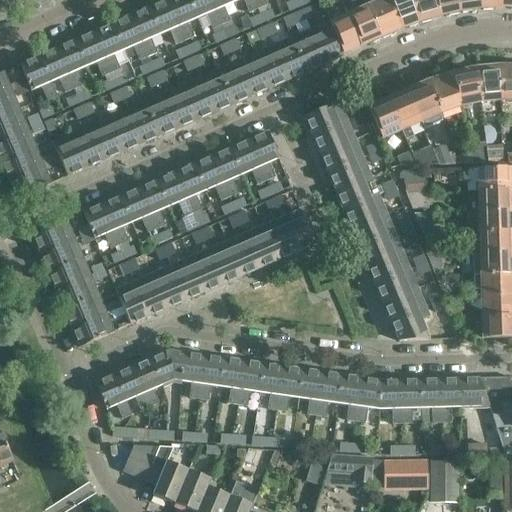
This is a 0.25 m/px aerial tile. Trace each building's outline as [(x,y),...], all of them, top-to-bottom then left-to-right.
[(189,0),(171,0),(168,1),(185,41),(193,37),(187,23),(197,19),(189,0)] [(210,0),(189,0),(197,19),(206,15),(212,29),(221,25),(210,0)] [(240,36),(237,28),(230,21),(224,7),(234,3),(232,0),(210,0),(221,25),(225,33),(228,41),(240,36)] [(253,0),(232,0),(234,3),(240,0),(243,0),(249,13),(258,9),(253,0)] [(253,0),(258,9),(267,6),(264,0),(253,0)] [(303,8),(300,0),(288,6),(292,14),(303,8)] [(315,3),(313,0),(301,0),(300,0),(303,8),(315,3)] [(379,0),(367,6),(380,37),(382,36),(382,38),(391,35),(390,32),(399,28),(400,28),(388,0),(379,0)] [(413,0),(388,0),(400,28),(419,21),(422,20),(413,0)] [(435,0),(413,0),(422,20),(439,15),(435,0)] [(435,0),(439,15),(449,13),(449,15),(458,14),(457,12),(460,11),(458,0),(435,0)] [(458,0),(460,11),(461,11),(462,13),(471,12),(470,10),(480,8),(481,11),(482,10),(481,0),(458,0)] [(502,0),(481,0),(482,10),(492,10),(492,7),(501,7),(502,7),(502,0)] [(511,0),(502,0),(502,7),(511,7),(511,9),(511,0)] [(150,9),(150,10),(160,35),(170,31),(175,45),(185,41),(168,1),(150,9)] [(346,15),(349,22),(359,46),(369,42),(370,44),(378,40),(377,38),(380,37),(367,6),(346,15)] [(149,9),(131,17),(148,57),(156,53),(151,39),(160,35),(150,10),(149,9)] [(317,19),(313,9),(305,12),(309,22),(317,19)] [(276,20),(273,12),(261,17),(264,25),(276,20)] [(309,22),(305,12),(297,16),(301,26),(309,22)] [(252,28),(249,23),(246,15),(240,18),(245,31),(252,28)] [(131,17),(113,25),(124,51),(133,47),(139,61),(148,57),(131,17)] [(264,25),(261,17),(249,23),(252,28),(253,30),(264,25)] [(328,21),(310,29),(325,64),(342,57),(332,30),(328,21)] [(349,22),(332,30),(342,57),(343,57),(342,54),(359,46),(349,22)] [(113,25),(94,33),(111,73),(120,70),(114,55),(124,51),(113,25)] [(278,36),(274,26),(266,29),(270,39),(278,36)] [(270,39),(266,29),(258,33),(262,43),(270,39)] [(310,29),(292,37),(307,72),(325,64),(310,29)] [(94,33),(77,41),(87,67),(96,63),(102,77),(111,73),(94,33)] [(228,41),(225,33),(213,38),(216,46),(228,41)] [(292,37),(273,46),(287,81),(307,72),(292,37)] [(77,41),(58,49),(75,89),(83,86),(77,71),(87,67),(77,41)] [(242,51),(238,42),(230,45),(234,55),(242,51)] [(203,52),(200,44),(188,49),(192,57),(203,52)] [(234,55),(230,45),(221,49),(226,58),(234,55)] [(273,46),(255,54),(270,88),(287,81),(273,46)] [(58,49),(40,57),(51,83),(59,79),(65,93),(75,89),(58,49)] [(192,57),(188,49),(176,54),(180,62),(192,57)] [(255,54),(237,62),(251,96),(270,88),(255,54)] [(40,57),(24,65),(21,66),(25,76),(31,92),(41,87),(47,101),(57,97),(50,83),(51,83),(40,57)] [(205,67),(201,57),(193,61),(197,71),(205,67)] [(167,68),(163,60),(152,65),(155,73),(167,68)] [(197,71),(193,61),(185,65),(189,74),(197,71)] [(237,62),(218,70),(233,104),(251,96),(237,62)] [(152,65),(151,63),(139,68),(142,76),(154,71),(152,65)] [(484,67),(476,69),(481,102),(481,104),(502,102),(502,99),(500,67),(493,68),(493,66),(484,67)] [(503,67),(500,67),(502,99),(502,102),(511,102),(511,67),(511,68),(511,66),(503,66),(503,67)] [(456,73),(452,74),(461,106),(461,108),(481,104),(481,102),(476,69),(465,72),(464,70),(455,71),(456,73)] [(218,70),(200,77),(215,112),(233,104),(218,70)] [(0,95),(12,90),(25,85),(23,79),(12,84),(13,85),(10,86),(7,77),(5,77),(3,73),(0,73),(0,95)] [(169,83),(165,73),(156,77),(161,87),(169,83)] [(440,78),(429,82),(441,116),(461,108),(461,106),(452,74),(449,75),(448,74),(440,76),(440,78)] [(129,84),(126,76),(114,81),(118,89),(129,84)] [(161,87),(156,77),(148,80),(152,90),(161,87)] [(200,77),(181,85),(196,120),(215,112),(200,77)] [(118,89),(114,81),(102,86),(106,94),(118,89)] [(410,90),(408,92),(421,124),(431,120),(441,116),(429,82),(418,87),(417,85),(409,89),(410,90)] [(12,90),(0,95),(0,116),(20,108),(15,98),(29,92),(26,85),(12,90)] [(181,85),(164,93),(178,128),(196,120),(181,85)] [(131,99),(127,90),(119,93),(123,103),(131,99)] [(94,99),(90,91),(79,97),(82,104),(94,99)] [(397,96),(388,100),(401,132),(421,124),(408,92),(406,92),(405,91),(396,94),(397,96)] [(123,103),(119,93),(111,97),(115,106),(123,103)] [(164,93),(145,101),(160,136),(178,128),(164,93)] [(82,104),(79,97),(67,102),(70,110),(82,104)] [(361,106),(358,99),(350,102),(354,109),(361,106)] [(370,107),(368,109),(370,114),(382,141),(401,132),(388,100),(378,104),(378,102),(370,106),(370,107)] [(145,101),(126,109),(141,144),(160,136),(145,101)] [(305,117),(313,137),(347,122),(341,106),(340,107),(339,102),(305,117)] [(96,115),(92,105),(83,109),(88,118),(96,115)] [(354,109),(350,110),(353,115),(354,119),(365,114),(363,111),(361,107),(361,106),(354,109)] [(51,107),(40,111),(39,111),(43,120),(54,115),(51,107)] [(20,108),(0,116),(0,138),(40,122),(37,114),(27,119),(28,121),(26,122),(20,108)] [(88,118),(83,109),(75,112),(79,122),(88,118)] [(126,109),(109,117),(123,152),(141,144),(126,109)] [(365,114),(354,119),(358,127),(368,123),(365,114)] [(109,117),(91,125),(105,160),(123,152),(109,117)] [(53,119),(44,123),(48,133),(57,130),(53,119)] [(40,122),(0,138),(0,160),(0,161),(36,146),(30,132),(32,131),(34,135),(44,131),(40,122)] [(321,155),(355,141),(347,122),(313,137),(321,155)] [(91,125),(72,133),(87,168),(105,160),(91,125)] [(56,151),(65,172),(67,176),(87,168),(72,133),(52,142),(56,151)] [(267,134),(249,141),(266,182),(275,178),(269,163),(275,161),(274,160),(278,158),(267,134)] [(249,141),(230,149),(241,175),(251,171),(257,185),(266,182),(249,141)] [(355,141),(321,155),(328,174),(363,159),(355,141)] [(367,148),(370,156),(380,152),(377,143),(367,148)] [(36,146),(0,161),(8,179),(43,164),(56,159),(53,153),(41,158),(36,146)] [(427,147),(411,154),(416,167),(436,167),(427,147)] [(230,149),(212,157),(223,183),(229,198),(237,194),(232,179),(241,175),(230,149)] [(380,152),(370,156),(374,165),(384,160),(380,152)] [(416,167),(412,156),(411,154),(394,161),(396,168),(416,167)] [(453,154),(437,161),(440,167),(458,166),(453,154)] [(471,154),(456,160),(459,167),(470,166),(473,166),(471,154)] [(501,155),(487,156),(488,165),(502,164),(501,155)] [(212,157),(193,165),(204,191),(215,187),(221,202),(229,198),(223,183),(212,157)] [(43,164),(8,179),(17,199),(52,184),(46,171),(58,165),(55,159),(43,164)] [(363,159),(328,174),(336,193),(371,178),(363,159)] [(193,165),(175,173),(186,199),(193,214),(201,210),(195,195),(204,191),(193,165)] [(511,169),(477,170),(477,190),(511,190),(511,181),(511,172),(511,169)] [(175,173),(157,181),(168,207),(178,203),(184,218),(192,214),(186,199),(175,173)] [(404,177),(405,191),(423,191),(423,177),(404,177)] [(371,178),(336,193),(344,211),(379,196),(371,178)] [(157,181),(139,189),(150,215),(156,230),(165,226),(158,211),(168,207),(157,181)] [(395,190),(391,181),(381,185),(384,194),(395,190)] [(283,191),(279,183),(268,187),(272,196),(283,191)] [(260,201),(272,196),(268,187),(257,192),(260,201)] [(139,189),(121,197),(132,223),(141,219),(147,233),(156,230),(150,215),(139,189)] [(398,198),(395,190),(384,194),(388,202),(398,198)] [(511,190),(477,190),(478,212),(511,212),(511,209),(511,200),(511,190)] [(427,192),(405,192),(411,207),(427,207),(427,192)] [(285,206),(281,196),(273,199),(277,209),(285,206)] [(379,196),(344,211),(352,230),(387,215),(379,196)] [(121,197),(102,205),(113,231),(120,245),(127,242),(122,227),(132,223),(121,197)] [(246,207),(243,199),(231,203),(235,212),(246,207)] [(277,209),(273,199),(265,203),(269,213),(277,209)] [(224,217),(235,212),(231,203),(220,208),(224,217)] [(102,205),(83,213),(88,224),(91,233),(94,240),(104,235),(111,249),(119,245),(113,231),(102,205)] [(300,210),(281,218),(296,253),(315,245),(300,210)] [(249,222),(244,212),(236,215),(240,225),(249,222)] [(433,212),(414,213),(423,234),(433,233),(433,212)] [(511,212),(478,212),(478,233),(511,232),(511,213),(511,214),(511,212)] [(209,223),(206,215),(195,219),(198,228),(209,223)] [(240,225),(236,215),(228,219),(232,229),(240,225)] [(387,215),(352,230),(360,248),(395,233),(387,215)] [(281,218),(263,226),(278,261),(296,253),(281,218)] [(187,233),(198,228),(195,219),(183,224),(187,233)] [(32,236),(39,254),(75,239),(67,220),(58,225),(32,236)] [(405,220),(395,224),(399,232),(408,227),(405,220)] [(81,237),(91,233),(88,224),(77,229),(81,237)] [(263,226),(244,234),(259,269),(278,261),(263,226)] [(212,238),(207,228),(199,231),(204,241),(212,238)] [(409,228),(399,232),(402,240),(412,236),(409,228)] [(173,239),(169,230),(158,235),(162,244),(173,239)] [(204,241),(199,231),(191,235),(196,245),(204,241)] [(511,232),(478,233),(479,254),(511,253),(511,232)] [(91,233),(81,237),(84,245),(95,241),(94,240),(91,233)] [(395,233),(360,248),(368,267),(403,253),(395,233)] [(244,234),(226,242),(241,277),(259,269),(244,234)] [(423,234),(426,255),(433,254),(431,234),(423,234)] [(150,248),(162,244),(158,235),(147,240),(150,248)] [(75,239),(39,254),(48,273),(83,259),(75,239)] [(226,242),(208,250),(223,285),(241,277),(226,242)] [(175,254),(171,244),(163,247),(167,257),(175,254)] [(137,254),(133,246),(122,251),(125,259),(137,254)] [(167,257),(163,247),(155,251),(159,261),(167,257)] [(208,250),(189,258),(204,293),(223,285),(208,250)] [(114,264),(125,259),(122,251),(110,256),(114,264)] [(403,253),(368,267),(376,286),(411,272),(403,253)] [(511,253),(479,254),(480,275),(511,274),(511,253)] [(442,255),(427,256),(432,268),(442,268),(442,255)] [(421,257),(411,261),(415,269),(424,265),(421,257)] [(189,258),(171,266),(186,301),(204,293),(189,258)] [(83,259),(48,273),(55,291),(91,276),(83,259)] [(139,269),(135,259),(127,263),(131,273),(139,269)] [(131,273),(127,263),(118,266),(123,276),(131,273)] [(100,264),(91,268),(93,274),(103,270),(100,264)] [(425,265),(415,270),(418,278),(428,273),(425,265)] [(171,266),(153,274),(168,308),(186,301),(171,266)] [(91,276),(55,291),(63,309),(98,294),(93,282),(106,277),(103,270),(91,276)] [(411,272),(376,286),(384,305),(418,290),(411,272)] [(153,274),(135,282),(149,316),(168,308),(153,274)] [(511,274),(480,275),(480,297),(511,295),(511,274)] [(448,285),(457,284),(458,275),(448,276),(448,285)] [(115,290),(118,299),(121,305),(125,314),(130,325),(149,316),(135,282),(115,290)] [(418,290),(384,305),(392,324),(426,309),(418,290)] [(98,294),(63,309),(71,327),(106,312),(103,305),(98,294)] [(437,294),(427,299),(431,307),(441,302),(437,294)] [(511,295),(480,297),(481,318),(511,317),(511,295)] [(449,296),(453,307),(465,306),(464,296),(449,296)] [(121,305),(118,299),(103,305),(106,312),(109,311),(121,305)] [(441,303),(431,307),(434,315),(444,311),(441,303)] [(125,314),(121,305),(109,311),(112,319),(125,314)] [(426,309),(392,324),(399,342),(427,340),(425,336),(427,335),(421,321),(430,317),(426,309)] [(106,312),(71,327),(79,345),(104,336),(102,331),(113,327),(106,312)] [(511,317),(481,318),(481,335),(483,335),(483,339),(511,338),(511,317)] [(473,331),(463,330),(465,335),(472,340),(472,335),(473,335),(473,331)] [(167,355),(151,361),(162,386),(172,381),(182,383),(186,355),(172,353),(166,354),(167,355)] [(186,355),(182,383),(191,384),(189,398),(198,400),(200,385),(205,358),(186,355)] [(205,358),(200,385),(198,400),(208,401),(210,386),(220,388),(224,360),(205,358)] [(224,360),(220,388),(230,389),(228,404),(237,406),(240,391),(244,363),(224,360)] [(151,361),(132,369),(143,394),(150,408),(159,404),(152,390),(162,386),(151,361)] [(244,363),(240,391),(237,406),(247,407),(249,392),(259,393),(263,366),(244,363)] [(263,366),(259,393),(269,395),(267,410),(276,411),(279,396),(283,369),(263,366)] [(132,369),(114,377),(126,402),(134,398),(141,412),(150,408),(143,394),(132,369)] [(283,369),(279,396),(276,411),(286,412),(288,397),(299,399),(303,372),(283,369)] [(322,375),(303,372),(299,399),(309,400),(306,415),(316,417),(322,375)] [(328,403),(338,404),(342,377),(322,375),(316,417),(325,418),(328,403)] [(114,377),(98,383),(95,385),(106,409),(108,408),(109,409),(117,406),(122,420),(132,416),(126,402),(114,377)] [(342,377),(338,404),(348,406),(346,421),(355,423),(357,407),(361,380),(342,377)] [(511,378),(479,380),(490,409),(497,430),(506,456),(510,456),(511,455),(511,378)] [(361,380),(357,407),(355,423),(365,424),(367,408),(379,410),(381,383),(361,380)] [(479,380),(459,381),(460,408),(480,407),(480,409),(489,409),(490,409),(479,380)] [(440,381),(420,382),(421,409),(432,409),(432,424),(441,424),(441,408),(440,381)] [(459,381),(440,381),(441,408),(441,424),(451,423),(451,429),(460,429),(460,408),(459,381)] [(381,383),(379,410),(392,410),(392,425),(401,425),(401,410),(400,382),(381,383)] [(420,382),(400,382),(401,410),(401,425),(411,425),(411,409),(421,409),(420,382)] [(113,430),(113,437),(125,438),(135,438),(136,429),(113,428),(113,430)] [(157,431),(145,430),(145,439),(156,440),(157,431)] [(168,431),(157,431),(156,440),(168,441),(168,431)] [(192,433),(180,432),(180,442),(191,443),(192,433)] [(0,433),(0,466),(13,461),(0,433)] [(203,434),(192,433),(191,443),(202,444),(203,434)] [(230,435),(219,434),(218,444),(230,445),(230,435)] [(242,436),(230,435),(230,445),(241,446),(242,436)] [(271,438),(260,437),(259,447),(270,447),(271,438)] [(283,439),(271,438),(270,447),(282,448),(283,439)] [(310,441),(299,440),(298,449),(310,450),(310,441)] [(322,441),(310,441),(310,450),(321,451),(322,441)] [(351,444),(340,443),(339,453),(350,453),(351,444)] [(363,445),(351,444),(350,453),(362,454),(363,445)] [(455,445),(442,446),(442,457),(455,457),(455,445)] [(466,460),(490,459),(489,445),(465,445),(466,460)] [(403,446),(391,446),(391,456),(403,456),(403,446)] [(414,446),(403,446),(403,456),(414,456),(414,446)] [(442,446),(429,446),(429,457),(442,457),(442,446)] [(123,471),(134,476),(146,447),(134,447),(123,471)] [(146,447),(134,476),(145,481),(158,448),(146,447)] [(220,448),(206,447),(206,455),(219,456),(220,448)] [(158,448),(145,481),(156,486),(152,495),(174,505),(188,471),(167,463),(171,452),(173,449),(158,448)] [(503,450),(490,450),(490,459),(503,458),(503,450)] [(244,451),(236,451),(235,459),(243,459),(244,451)] [(248,452),(243,463),(249,467),(255,456),(248,452)] [(282,452),(274,452),(269,463),(277,466),(282,452)] [(324,473),(328,460),(313,455),(309,469),(324,473)] [(373,460),(331,457),(326,473),(355,475),(354,483),(370,484),(373,460)] [(502,471),(502,460),(492,460),(492,471),(502,471)] [(423,462),(383,462),(384,493),(423,491),(427,491),(426,461),(423,462)] [(511,511),(511,461),(503,462),(502,492),(503,511),(511,511)] [(430,463),(430,504),(458,504),(459,463),(430,463)] [(188,471),(174,505),(191,511),(197,511),(208,488),(211,481),(188,471)] [(492,471),(492,499),(502,500),(502,471),(492,471)] [(229,497),(222,511),(249,511),(252,506),(258,493),(235,483),(229,497)] [(208,488),(197,511),(222,511),(229,497),(208,488)]
